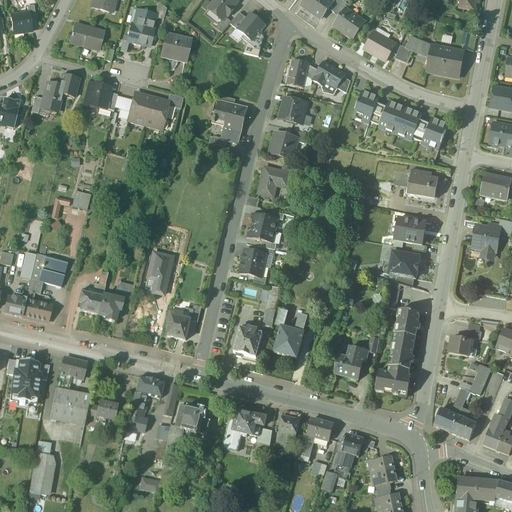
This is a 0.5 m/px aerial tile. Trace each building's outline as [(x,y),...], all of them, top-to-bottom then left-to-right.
[(93,0),(91,9),(107,14),(111,1),(110,0),(93,0)] [(222,22),(225,19),(226,17),(229,17),(234,11),(233,8),(237,3),(232,0),(215,0),(208,10),(208,11),(211,8),(217,13),(215,17),(222,22)] [(327,0),(306,0),(301,7),(302,8),(303,6),(311,12),(310,14),(320,21),(327,10),(332,3),(328,1),(327,0)] [(327,10),(334,14),(342,2),(339,0),(328,0),(328,1),(332,3),(327,10)] [(463,11),(470,13),(471,11),(474,11),(475,0),(461,0),(460,9),(463,10),(463,11)] [(350,7),(342,2),(334,14),(339,18),(345,10),(347,12),(350,7)] [(155,20),(163,22),(166,10),(159,5),(155,20)] [(29,14),(29,20),(35,19),(33,7),(27,8),(28,14),(29,14)] [(208,11),(215,17),(217,13),(211,8),(208,11)] [(343,36),(351,41),(364,22),(356,17),(356,18),(347,12),(345,10),(339,18),(340,19),(335,27),(345,34),(343,36)] [(129,26),(130,26),(135,27),(139,12),(133,11),(129,26)] [(139,12),(135,27),(130,26),(126,43),(145,48),(146,44),(150,45),(154,32),(152,31),(155,16),(139,12)] [(10,17),(13,36),(31,34),(29,20),(29,14),(28,14),(10,17)] [(239,14),(231,24),(229,25),(234,29),(244,18),(239,14)] [(254,50),(260,51),(262,39),(258,36),(265,26),(250,14),(246,19),(244,18),(234,29),(244,37),(241,40),(247,45),(254,50)] [(222,35),(229,25),(231,24),(225,19),(222,22),(215,30),(222,35)] [(69,45),(98,52),(103,34),(90,30),(90,31),(74,27),(69,45)] [(333,29),(343,36),(345,34),(335,27),(333,29)] [(360,44),(366,48),(374,34),(375,32),(369,29),(360,44)] [(374,34),(387,42),(390,37),(377,29),(375,32),(374,34)] [(364,51),(385,64),(391,54),(389,53),(394,45),(387,42),(374,34),(366,48),(364,51)] [(176,63),(185,65),(191,41),(182,39),(182,40),(166,37),(161,55),(177,58),(176,63)] [(447,45),(449,38),(442,37),(440,43),(447,45)] [(428,60),(428,59),(431,48),(410,39),(405,50),(405,51),(412,54),(428,60)] [(243,55),(258,58),(260,51),(254,50),(247,45),(245,47),(243,55)] [(395,60),(407,65),(412,54),(405,51),(405,50),(400,48),(395,60)] [(463,54),(431,48),(428,59),(432,59),(429,75),(458,81),(463,54)] [(104,63),(110,65),(113,52),(108,51),(104,63)] [(177,58),(161,55),(160,59),(176,63),(177,58)] [(287,86),(302,90),(305,78),(307,67),(307,66),(292,63),(287,86)] [(333,97),(336,91),(337,91),(343,79),(345,77),(323,64),(320,70),(318,73),(313,82),(312,83),(316,85),(323,89),(322,90),(324,92),(324,95),(333,97)] [(305,78),(313,82),(318,73),(307,67),(305,78)] [(62,77),(59,89),(62,90),(61,97),(73,100),(78,81),(62,77)] [(343,79),(337,91),(346,96),(350,83),(343,79)] [(103,110),(105,110),(108,95),(110,90),(89,85),(83,105),(103,110)] [(39,109),(56,114),(61,97),(62,90),(59,89),(47,86),(44,96),(43,96),(41,101),(41,102),(43,102),(41,109),(38,108),(38,109),(39,109)] [(489,111),(511,115),(511,109),(511,92),(493,89),(489,111)] [(435,153),(438,154),(449,128),(431,121),(429,128),(420,124),(422,118),(389,105),(386,111),(377,107),(379,101),(362,94),(352,120),(355,122),(356,119),(362,122),(362,124),(368,127),(369,127),(370,125),(379,129),(378,131),(386,133),(387,131),(393,134),(392,136),(398,138),(399,136),(405,139),(404,141),(412,144),(413,142),(422,145),(421,147),(429,150),(430,148),(436,150),(435,153)] [(113,112),(114,110),(116,100),(117,97),(108,95),(105,110),(103,110),(113,113),(113,112)] [(287,101),(306,105),(307,100),(288,95),(287,101)] [(127,123),(143,127),(150,100),(134,96),(132,103),(127,123)] [(174,110),(180,112),(182,102),(168,98),(167,104),(168,105),(167,108),(174,110)] [(219,104),(234,108),(235,102),(220,98),(219,104)] [(30,114),(37,116),(39,109),(38,109),(38,108),(41,109),(43,102),(41,102),(41,101),(34,99),(30,114)] [(132,103),(116,100),(114,110),(120,112),(117,120),(127,123),(132,103)] [(161,132),(164,120),(167,108),(168,105),(167,104),(150,100),(143,127),(161,132)] [(295,126),(302,127),(304,117),(303,117),(306,105),(287,101),(286,100),(283,110),(282,110),(279,122),(287,124),(288,125),(293,127),(295,126)] [(3,101),(2,108),(5,108),(5,109),(9,110),(9,107),(18,109),(19,103),(11,101),(10,103),(3,101)] [(226,144),(237,147),(246,111),(234,108),(219,104),(215,120),(214,120),(212,126),(214,126),(215,122),(225,125),(224,129),(229,130),(225,144),(226,144)] [(13,130),(18,109),(9,107),(9,110),(5,109),(5,108),(2,108),(0,107),(0,128),(5,129),(6,128),(13,130)] [(174,110),(167,108),(164,120),(171,122),(174,110)] [(37,116),(44,118),(47,116),(55,118),(56,114),(39,109),(37,116)] [(304,117),(302,127),(309,129),(312,119),(304,117)] [(489,148),(511,151),(511,129),(507,128),(507,131),(492,129),(489,148)] [(224,129),(221,142),(220,143),(225,144),(229,130),(224,129)] [(298,145),(306,147),(308,137),(290,132),(288,138),(299,142),(298,145)] [(270,157),(290,162),(291,155),(296,156),(298,145),(299,142),(288,138),(276,135),(270,157)] [(209,145),(224,150),(226,144),(225,144),(220,143),(221,142),(211,139),(209,145)] [(70,160),(71,168),(79,168),(78,160),(70,160)] [(159,168),(165,170),(167,162),(161,160),(159,168)] [(292,177),(298,178),(299,172),(293,171),(283,167),(281,174),(292,176),(292,177)] [(258,197),(273,201),(276,189),(277,186),(289,189),(292,177),(292,176),(281,174),(264,170),(258,197)] [(417,197),(435,200),(438,181),(421,178),(421,174),(411,173),(411,177),(408,190),(407,198),(417,200),(417,197)] [(392,187),(408,190),(411,177),(394,174),(392,187)] [(496,203),(505,206),(509,190),(511,191),(511,184),(487,179),(483,198),(485,199),(496,201),(496,203)] [(121,185),(114,183),(112,191),(119,193),(121,185)] [(71,209),(86,212),(90,197),(75,193),(71,209)] [(473,209),(482,211),(485,199),(483,198),(476,197),(473,209)] [(246,208),(255,210),(257,202),(248,199),(246,208)] [(51,220),(56,221),(59,206),(68,208),(69,203),(55,200),(51,220)] [(277,222),(283,223),(284,217),(270,213),(268,219),(277,221),(277,222)] [(253,222),(251,229),(275,234),(277,222),(277,221),(268,219),(252,216),(251,222),(253,222)] [(418,218),(417,224),(426,225),(431,226),(432,220),(418,218)] [(422,248),(426,225),(417,224),(398,221),(394,243),(413,246),(422,248)] [(57,222),(49,227),(53,233),(61,228),(57,222)] [(511,225),(500,223),(499,229),(500,229),(499,238),(511,240),(511,236),(511,225)] [(484,262),(490,263),(493,261),(494,255),(496,256),(499,238),(500,229),(499,229),(489,227),(489,232),(476,229),(476,230),(474,232),(473,238),(475,240),(473,251),(483,253),(482,259),(484,262)] [(272,245),(275,234),(251,229),(250,235),(248,235),(247,240),(262,244),(272,246),(272,245)] [(272,245),(276,246),(279,247),(282,235),(275,234),(272,245)] [(262,244),(261,250),(275,253),(276,246),(272,245),(272,246),(262,244)] [(422,248),(413,246),(412,252),(426,254),(427,248),(422,248)] [(274,259),(275,253),(261,250),(258,249),(257,255),(266,257),(274,259)] [(244,252),(242,264),(264,269),(266,257),(257,255),(244,252)] [(0,257),(0,265),(10,268),(13,256),(1,254),(0,257)] [(20,280),(30,282),(30,281),(35,257),(26,254),(20,280)] [(30,281),(38,283),(45,258),(35,255),(35,257),(30,281)] [(151,294),(162,297),(172,260),(152,255),(146,280),(154,282),(151,294)] [(414,281),(415,281),(416,275),(417,275),(417,273),(418,268),(418,267),(417,267),(418,260),(393,255),(392,260),(391,260),(389,271),(390,272),(389,277),(396,278),(414,281)] [(266,257),(264,269),(271,270),(274,259),(266,257)] [(67,264),(45,258),(38,283),(43,284),(60,289),(67,264)] [(349,261),(346,271),(355,273),(358,263),(349,261)] [(261,280),(264,269),(242,264),(239,276),(254,279),(261,280)] [(98,286),(104,287),(107,275),(101,273),(98,286)] [(396,278),(395,285),(400,286),(412,290),(414,281),(396,278)] [(253,285),(265,287),(266,281),(261,280),(254,279),(253,285)] [(38,283),(30,281),(30,282),(26,295),(25,300),(25,302),(33,303),(34,295),(39,296),(43,284),(38,283)] [(107,296),(106,299),(119,302),(121,297),(123,297),(126,285),(117,283),(114,298),(107,296)] [(389,283),(387,297),(397,299),(400,286),(395,285),(389,283)] [(92,291),(102,294),(104,287),(98,286),(94,285),(92,291)] [(121,305),(130,307),(135,287),(126,285),(123,297),(121,297),(119,302),(122,303),(121,305)] [(476,297),(506,302),(508,290),(478,285),(476,297)] [(268,302),(267,306),(276,307),(280,291),(279,291),(272,289),(269,302),(268,302)] [(78,312),(97,317),(101,299),(86,295),(86,292),(80,291),(77,304),(80,305),(78,312)] [(4,315),(21,319),(24,304),(19,303),(20,299),(21,297),(12,295),(11,301),(7,300),(4,315)] [(387,297),(385,303),(396,305),(397,299),(387,297)] [(102,298),(101,299),(97,317),(105,319),(105,321),(113,324),(116,311),(119,312),(121,305),(122,303),(119,302),(106,299),(102,298)] [(25,302),(24,304),(21,319),(47,325),(51,307),(33,303),(25,302)] [(189,323),(197,325),(200,310),(193,308),(192,312),(189,321),(190,322),(189,323)] [(189,321),(192,312),(185,310),(183,316),(184,316),(183,320),(189,321)] [(266,311),(264,320),(273,322),(275,313),(266,311)] [(279,311),(277,320),(286,322),(288,314),(279,311)] [(399,311),(395,335),(415,339),(417,330),(419,331),(419,326),(418,326),(420,315),(399,311)] [(167,337),(185,342),(189,323),(190,322),(189,321),(183,320),(184,316),(183,316),(170,313),(166,329),(169,330),(167,337)] [(274,354),(297,360),(303,335),(307,319),(300,317),(295,333),(284,330),(281,329),(274,354)] [(272,330),(273,322),(264,320),(262,328),(272,330)] [(284,330),(286,322),(277,320),(275,327),(281,329),(284,330)] [(469,326),(468,331),(479,333),(480,329),(480,327),(469,325),(469,326)] [(374,326),(371,339),(378,340),(381,328),(374,326)] [(244,357),(256,360),(262,335),(258,334),(258,331),(242,327),(241,330),(240,329),(234,354),(235,355),(236,358),(241,359),(244,357)] [(481,333),(479,333),(468,331),(466,339),(479,341),(481,333)] [(511,356),(511,354),(511,334),(503,331),(495,350),(511,356)] [(395,335),(389,368),(409,372),(411,364),(412,364),(413,359),(412,358),(415,339),(395,335)] [(374,355),(378,340),(371,339),(367,353),(374,355)] [(468,359),(468,358),(466,358),(468,349),(471,350),(471,349),(472,343),(453,339),(452,345),(450,345),(448,355),(468,359)] [(474,350),(471,349),(471,350),(468,349),(466,358),(468,358),(473,359),(475,358),(476,352),(475,350),(474,350)] [(357,383),(362,363),(361,363),(364,352),(353,350),(350,360),(346,359),(339,357),(334,375),(348,378),(348,380),(357,383)] [(64,359),(60,376),(71,379),(81,381),(85,365),(64,359)] [(14,372),(16,362),(8,361),(6,376),(13,377),(14,372)] [(40,366),(41,365),(16,361),(16,362),(14,372),(13,377),(9,403),(16,404),(17,404),(17,402),(28,404),(27,406),(28,406),(35,407),(39,381),(40,375),(39,375),(40,366)] [(477,374),(480,367),(472,363),(469,370),(477,374)] [(49,367),(40,366),(39,375),(40,375),(39,381),(46,382),(49,367)] [(477,374),(477,375),(487,381),(491,372),(480,367),(477,374)] [(408,378),(409,372),(389,368),(388,374),(379,373),(375,393),(406,399),(410,378),(408,378)] [(484,388),(487,381),(477,375),(474,383),(484,388)] [(69,385),(71,379),(60,376),(56,391),(68,393),(69,385)] [(146,398),(160,401),(164,385),(139,378),(135,395),(146,398)] [(80,388),(81,381),(71,379),(69,385),(80,388)] [(471,387),(469,394),(474,396),(476,392),(479,393),(478,395),(480,396),(484,388),(474,383),(471,387)] [(462,391),(469,394),(471,387),(463,384),(460,390),(462,391)] [(164,418),(172,419),(179,388),(172,387),(164,418)] [(49,421),(83,428),(89,398),(68,393),(56,391),(55,391),(49,421)] [(462,391),(454,411),(460,413),(469,394),(462,391)] [(126,428),(127,428),(137,431),(143,432),(146,421),(140,419),(146,398),(135,395),(126,428)] [(511,396),(509,395),(506,401),(499,418),(509,422),(511,413),(511,396)] [(17,404),(16,404),(15,409),(27,411),(28,406),(27,406),(28,404),(17,402),(17,404)] [(95,424),(103,425),(104,421),(113,424),(117,407),(99,403),(95,419),(96,419),(95,424)] [(181,432),(207,438),(211,423),(205,422),(208,411),(198,409),(198,410),(187,408),(187,409),(181,408),(179,418),(178,417),(176,427),(176,429),(182,431),(181,432)] [(433,428),(450,435),(458,418),(452,415),(441,410),(433,428)] [(238,413),(234,433),(236,433),(236,434),(241,435),(241,438),(247,439),(247,437),(258,439),(260,430),(255,429),(256,426),(257,427),(259,418),(254,417),(253,415),(248,414),(247,415),(238,413)] [(276,446),(286,448),(288,437),(295,439),(299,421),(282,417),(278,435),(279,435),(276,446)] [(483,447),(496,452),(502,436),(504,434),(509,422),(499,418),(496,417),(490,430),(483,447)] [(265,419),(259,418),(257,427),(256,426),(255,429),(260,430),(260,428),(263,429),(265,419)] [(476,426),(458,418),(450,435),(469,443),(476,426)] [(315,439),(328,442),(332,426),(312,420),(308,436),(308,437),(310,437),(315,439)] [(155,440),(156,441),(167,443),(170,429),(157,427),(155,440)] [(134,445),(137,431),(127,428),(123,442),(134,445)] [(171,428),(169,435),(178,437),(180,438),(181,432),(182,431),(176,429),(171,428)] [(511,428),(509,436),(504,434),(502,436),(496,452),(509,457),(511,449),(511,428)] [(257,444),(270,447),(272,432),(260,430),(258,439),(257,444)] [(239,443),(241,438),(241,435),(236,434),(236,433),(234,433),(228,431),(226,440),(239,443)] [(169,437),(165,458),(173,460),(174,459),(175,450),(178,451),(180,444),(177,443),(178,437),(169,435),(169,437)] [(298,461),(308,464),(315,439),(310,437),(308,437),(308,436),(305,435),(298,461)] [(344,445),(342,453),(342,454),(353,457),(358,459),(362,447),(364,440),(347,436),(346,440),(343,439),(342,445),(344,445)] [(328,442),(310,437),(306,452),(324,457),(328,442)] [(223,450),(237,453),(239,443),(226,440),(223,450)] [(362,447),(373,450),(375,443),(364,440),(362,447)] [(151,461),(163,463),(167,443),(156,441),(151,461)] [(38,442),(36,454),(48,457),(50,445),(48,444),(38,442)] [(346,482),(353,457),(342,454),(342,453),(340,453),(334,474),(339,475),(337,480),(346,482)] [(48,457),(36,454),(29,494),(40,496),(49,498),(54,466),(52,457),(48,457)] [(163,468),(171,469),(172,464),(174,465),(175,460),(174,459),(173,460),(165,458),(163,468)] [(369,471),(371,476),(393,471),(391,462),(387,459),(370,463),(371,468),(369,471)] [(313,474),(318,476),(322,465),(317,463),(313,474)] [(327,467),(322,465),(318,476),(323,478),(327,467)] [(159,484),(159,485),(163,486),(167,487),(171,469),(163,468),(159,484)] [(310,481),(323,485),(326,473),(313,469),(310,481)] [(395,481),(393,471),(371,476),(372,482),(375,484),(376,488),(386,486),(390,485),(393,485),(395,481)] [(321,490),(331,493),(336,476),(326,473),(323,485),(321,490)] [(157,495),(158,492),(159,485),(159,484),(148,481),(141,480),(139,491),(157,495)] [(344,489),(346,482),(337,480),(335,486),(344,489)] [(490,501),(495,501),(499,484),(458,480),(457,491),(460,491),(459,501),(477,502),(489,503),(490,501)] [(511,505),(511,504),(511,487),(499,483),(499,484),(495,501),(494,504),(494,506),(510,510),(511,505)] [(376,488),(377,494),(388,492),(386,486),(376,488)] [(377,494),(378,500),(392,497),(391,491),(388,492),(377,494)] [(40,496),(29,494),(28,500),(38,502),(40,496)] [(377,508),(377,511),(385,511),(400,509),(398,499),(394,497),(392,497),(378,500),(377,500),(378,505),(377,508)] [(476,511),(477,502),(459,501),(457,501),(455,511),(476,511)]
